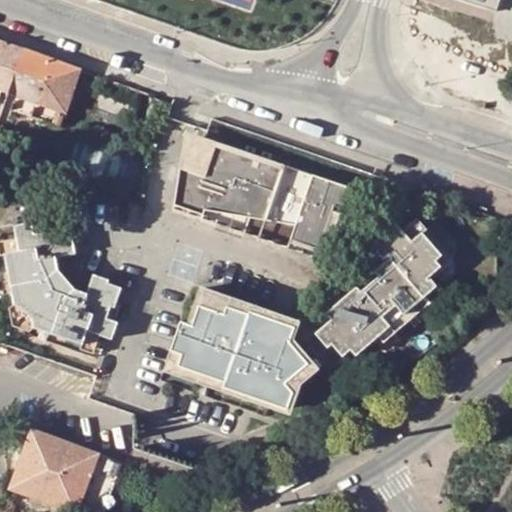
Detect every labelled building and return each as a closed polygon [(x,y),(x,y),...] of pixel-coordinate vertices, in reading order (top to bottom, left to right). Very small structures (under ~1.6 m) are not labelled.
[(470,0),(498,9),(500,0),(470,0)] [(0,88),(7,91),(22,48),(0,40),(0,88)] [(34,101),(32,106),(30,112),(60,124),(80,69),(22,48),(7,91),(34,101)] [(140,96),(104,82),(96,102),(132,116),(140,96)] [(180,166),(192,169),(203,138),(185,132),(180,166)] [(282,166),(203,138),(192,169),(180,166),(174,202),(245,223),(242,230),(314,256),(331,210),(346,215),(355,192),(347,189),(348,186),(283,163),(282,166)] [(419,193),(395,185),(390,197),(414,205),(419,193)] [(23,229),(22,229),(24,240),(10,241),(18,294),(28,298),(37,309),(37,319),(85,338),(91,323),(109,331),(116,314),(109,312),(113,299),(117,301),(125,283),(110,277),(112,274),(96,267),(89,285),(79,282),(64,263),(63,247),(82,245),(80,228),(75,228),(74,215),(53,217),(53,222),(41,223),(40,217),(22,219),(23,229)] [(379,274),(372,280),(361,290),(356,286),(326,311),(332,319),(324,326),(321,328),(331,341),(342,353),(350,346),(361,338),(366,344),(378,333),(389,324),(394,331),(429,301),(424,294),(435,284),(427,275),(437,267),(440,265),(435,259),(425,248),(431,242),(423,231),(426,228),(416,216),(401,229),(394,220),(383,230),(385,233),(372,244),(384,258),(388,254),(391,257),(376,270),(379,274)] [(8,230),(10,241),(24,240),(22,229),(8,230)] [(431,242),(425,248),(435,259),(441,254),(431,242)] [(437,267),(427,275),(435,284),(445,276),(437,267)] [(356,286),(361,290),(372,280),(366,272),(353,282),(356,286)] [(228,294),(202,285),(189,322),(181,319),(171,348),(182,352),(178,363),(225,379),(223,384),(288,406),(293,389),(291,388),(284,386),(295,353),(287,340),(292,325),(245,311),(225,304),(228,294)] [(28,317),(37,309),(28,298),(19,306),(28,317)] [(324,326),(332,319),(326,311),(317,319),(324,326)] [(384,339),(394,331),(389,324),(378,333),(384,339)] [(328,344),(331,341),(321,328),(317,332),(328,344)] [(366,344),(361,338),(350,346),(356,352),(366,344)] [(182,352),(171,348),(167,360),(178,363),(182,352)] [(300,361),(295,353),(284,386),(291,388),(300,361)] [(11,487),(75,511),(97,454),(31,429),(11,487)] [(97,454),(75,511),(76,511),(102,511),(121,464),(97,454)]
